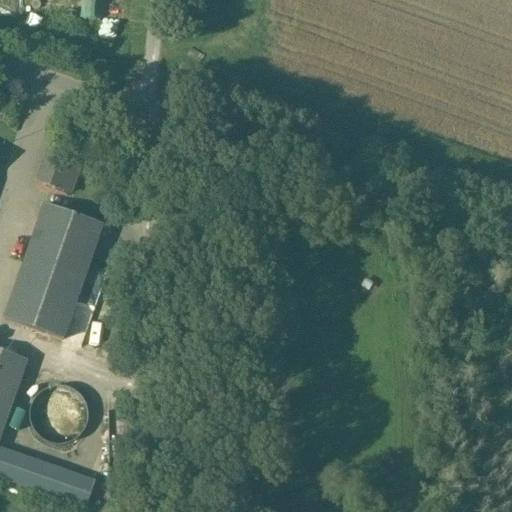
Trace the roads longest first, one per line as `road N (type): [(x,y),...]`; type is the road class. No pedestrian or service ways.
road 1 (unclassified): [(140,112),(154,511)]
road 2 (unclassified): [(140,112),(511,241)]
road 3 (unclassified): [(0,64),(140,112)]
